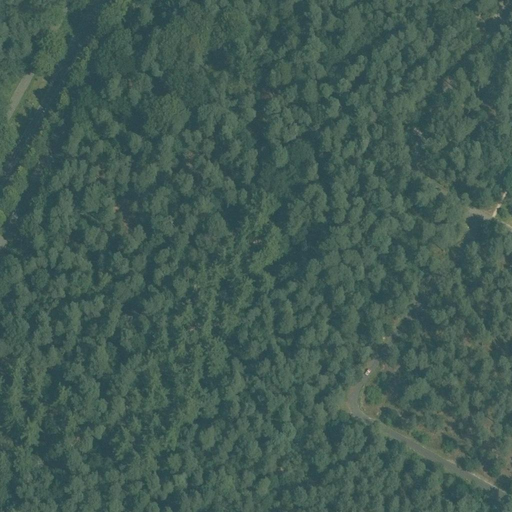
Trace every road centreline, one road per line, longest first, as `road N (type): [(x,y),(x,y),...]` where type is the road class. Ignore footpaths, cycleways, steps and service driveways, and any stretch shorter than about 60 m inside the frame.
road 1 (unclassified): [(511,500),(362,417),(351,401),(469,233),(474,212)]
road 2 (unclassified): [(0,249),(136,0)]
road 3 (unclassified): [(474,212),(414,177),(411,162),(446,86),(501,20)]
road 4 (primary): [(0,184),(107,0)]
road 5 (track): [(222,511),(295,462),(352,408)]
road 6 (unclassified): [(0,124),(66,0)]
